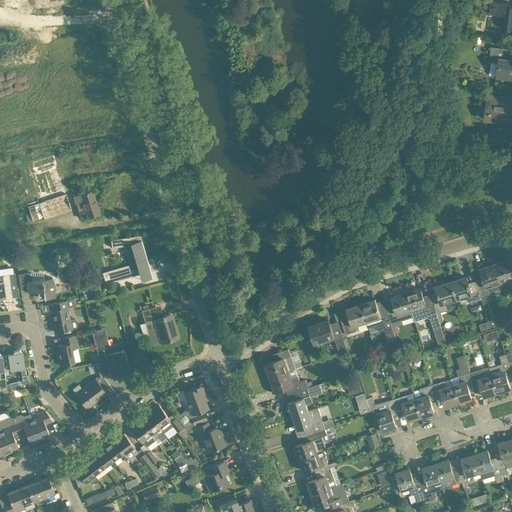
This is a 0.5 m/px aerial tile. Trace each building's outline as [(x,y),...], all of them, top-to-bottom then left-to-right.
[(511,3),(502,2),(491,0),(490,14),(502,15),(502,12),(510,13),(508,30),(511,30),(511,5),(511,3)] [(370,4),(364,7),(368,15),(375,11),(370,4)] [(489,62),(491,62),(489,75),(498,76),(511,78),(511,59),(509,59),(510,51),(491,48),(489,62)] [(452,72),(449,78),(455,82),(459,75),(452,72)] [(511,98),(506,98),(488,95),(485,119),(500,121),(509,122),(511,107),(511,98)] [(70,212),(54,152),(28,160),(39,202),(27,205),(32,222),(70,212)] [(79,219),(98,213),(91,189),(72,195),(79,219)] [(106,283),(140,273),(151,270),(156,269),(153,257),(146,259),(142,243),(141,235),(131,237),(111,240),(112,247),(124,246),(129,264),(102,272),(106,283)] [(511,268),(509,259),(494,264),(500,282),(508,280),(510,287),(511,286),(511,268)] [(502,290),(500,282),(494,264),(480,269),(484,281),(477,284),(476,280),(475,280),(481,299),(483,304),(488,303),(485,295),(495,292),(502,290)] [(37,290),(38,294),(37,295),(38,296),(38,297),(39,297),(39,298),(40,298),(41,298),(42,297),(43,296),(43,295),(44,295),(44,298),(55,296),(54,287),(52,277),(45,279),(32,281),(31,272),(18,274),(21,290),(28,289),(28,292),(37,290)] [(11,284),(17,283),(15,273),(13,273),(0,275),(0,298),(2,299),(2,302),(13,301),(13,297),(12,291),(11,284)] [(451,281),(456,299),(468,295),(471,302),(481,299),(475,280),(469,282),(467,276),(451,281)] [(446,302),(456,299),(451,281),(435,286),(438,293),(432,295),(432,294),(431,294),(432,298),(437,313),(441,312),(448,309),(446,302)] [(432,298),(424,300),(420,288),(416,289),(417,290),(406,293),(413,314),(414,317),(423,315),(431,319),(439,346),(446,343),(440,322),(437,313),(432,298)] [(405,317),(413,314),(406,293),(395,296),(391,297),(395,309),(388,312),(392,326),(400,323),(402,322),(402,320),(406,319),(405,317)] [(385,304),(378,307),(375,299),(361,303),(366,322),(368,327),(377,324),(379,331),(385,330),(389,341),(396,339),(392,326),(388,312),(385,304)] [(55,332),(65,330),(76,328),(77,325),(76,320),(74,318),(70,319),(66,300),(53,303),(54,309),(50,310),(51,311),(53,310),(54,316),(52,316),(55,332)] [(346,334),(355,331),(359,330),(357,325),(366,322),(361,303),(346,308),(347,311),(349,317),(341,319),(341,318),(341,319),(346,334)] [(141,310),(147,330),(151,345),(161,342),(178,337),(178,336),(176,337),(172,322),(173,322),(171,314),(153,320),(149,308),(141,310)] [(316,324),(309,326),(314,343),(334,337),(339,353),(347,350),(338,320),(337,321),(330,323),(329,319),(321,322),(321,320),(320,320),(320,321),(316,322),(316,321),(316,322),(316,324)] [(92,331),(100,362),(103,374),(116,370),(117,374),(129,371),(125,356),(127,356),(126,354),(125,354),(123,349),(114,352),(112,346),(110,347),(104,328),(92,331)] [(454,333),(445,336),(447,342),(456,339),(454,333)] [(60,365),(69,363),(74,362),(72,349),(78,348),(75,334),(62,337),(63,344),(58,345),(60,356),(58,357),(60,365)] [(402,357),(398,346),(392,348),(395,359),(402,357)] [(288,371),(295,368),(290,352),(288,348),(273,354),(276,353),(278,359),(266,364),(270,377),(288,371)] [(21,388),(31,386),(27,366),(25,367),(23,352),(21,352),(21,351),(20,350),(19,350),(19,349),(18,349),(17,349),(16,349),(15,350),(14,350),(14,351),(13,351),(13,352),(13,353),(13,354),(9,355),(8,354),(8,355),(2,356),(4,370),(10,369),(20,368),(22,376),(23,375),(24,379),(20,381),(19,380),(9,383),(10,383),(6,384),(7,392),(10,391),(21,388)] [(312,361),(318,359),(315,352),(309,354),(312,361)] [(409,362),(415,360),(413,354),(407,356),(403,358),(405,363),(409,362)] [(511,374),(508,362),(509,362),(506,354),(499,356),(502,363),(489,367),(492,375),(491,375),(497,392),(510,388),(507,378),(511,376),(511,374)] [(356,357),(360,370),(368,367),(364,355),(356,357)] [(474,386),(469,373),(464,355),(457,357),(463,375),(457,376),(451,378),(453,385),(458,402),(472,398),(469,388),(474,386)] [(402,358),(396,360),(398,367),(405,366),(402,358)] [(93,364),(96,377),(103,375),(103,374),(100,362),(93,364)] [(483,368),(469,373),(474,386),(480,385),(484,396),(497,392),(491,375),(485,377),(483,368)] [(291,379),(288,371),(270,377),(275,391),(288,386),(290,393),(287,393),(287,394),(288,394),(307,387),(313,385),(312,380),(307,382),(306,379),(300,381),(298,376),(291,379)] [(73,389),(77,396),(87,408),(97,401),(95,399),(105,392),(99,384),(95,378),(90,382),(82,388),(79,384),(73,389)] [(359,381),(347,385),(351,396),(363,392),(359,381)] [(431,385),(436,399),(442,397),(445,406),(458,402),(453,385),(447,387),(444,381),(431,385)] [(415,399),(421,416),(434,412),(431,400),(436,399),(431,385),(419,389),(422,397),(415,399)] [(176,417),(179,420),(180,421),(178,422),(183,428),(183,429),(185,428),(195,424),(194,424),(197,423),(206,419),(204,412),(203,412),(202,410),(208,408),(203,396),(205,395),(202,386),(197,388),(196,387),(194,388),(195,388),(184,393),(188,402),(190,409),(186,411),(185,409),(176,417)] [(306,404),(312,402),(310,396),(307,387),(288,394),(292,393),(294,400),(289,402),(291,408),(292,408),(294,415),(308,411),(306,404)] [(12,397),(10,391),(7,392),(3,393),(5,399),(12,397)] [(394,398),(398,413),(405,411),(408,420),(421,416),(415,399),(409,401),(407,394),(394,398)] [(393,414),(398,413),(394,398),(381,402),(375,404),(378,413),(372,415),(376,430),(382,428),(383,430),(396,426),(393,414)] [(362,413),(370,411),(367,402),(360,404),(362,413)] [(183,428),(178,422),(175,418),(170,421),(169,420),(170,419),(159,404),(152,409),(154,412),(151,414),(164,432),(173,425),(178,432),(183,428)] [(308,411),(294,415),(296,423),(295,423),(297,429),(303,428),(305,435),(302,436),(325,428),(322,420),(318,407),(308,411)] [(37,418),(32,420),(40,439),(49,436),(45,424),(54,420),(45,410),(36,414),(37,418)] [(30,443),(40,439),(32,420),(29,414),(24,416),(20,414),(13,417),(19,434),(25,432),(30,443)] [(155,439),(164,432),(151,414),(141,422),(155,439)] [(14,436),(19,434),(13,417),(12,415),(0,419),(0,430),(8,452),(18,448),(14,436)] [(322,420),(325,428),(335,425),(332,417),(322,420)] [(141,441),(146,446),(155,440),(154,440),(155,439),(141,422),(138,424),(136,421),(129,426),(135,434),(141,441)] [(208,451),(215,448),(225,445),(221,435),(219,436),(216,427),(211,429),(208,422),(199,425),(195,427),(198,434),(201,433),(208,451)] [(322,436),(327,434),(325,428),(302,436),(305,435),(307,441),(295,446),(296,448),(300,458),(316,452),(319,451),(323,450),(323,449),(326,448),(322,436)] [(0,454),(8,452),(0,430),(0,454)] [(371,448),(380,445),(376,432),(364,437),(365,439),(366,439),(368,438),(371,448)] [(134,446),(130,441),(124,433),(119,436),(118,435),(113,439),(124,454),(126,457),(127,457),(129,459),(137,453),(134,446)] [(126,457),(124,454),(113,439),(103,446),(113,460),(119,455),(123,460),(126,457)] [(511,463),(510,458),(511,457),(511,439),(498,443),(502,455),(496,457),(497,460),(500,469),(507,466),(511,464),(511,463)] [(103,446),(94,453),(104,467),(109,463),(113,468),(117,464),(103,446)] [(149,450),(145,453),(152,463),(158,459),(150,449),(149,450)] [(316,452),(300,458),(302,464),(301,464),(304,470),(313,467),(316,466),(318,471),(330,467),(339,464),(338,460),(328,464),(323,450),(319,451),(316,452)] [(480,471),(482,479),(501,473),(500,469),(497,460),(492,462),(488,450),(475,454),(480,471)] [(84,460),(94,474),(95,474),(104,467),(94,453),(84,460)] [(188,468),(187,466),(184,459),(184,458),(183,458),(180,454),(174,459),(177,462),(181,472),(188,468)] [(480,471),(475,454),(461,458),(465,470),(460,472),(459,472),(462,481),(463,484),(464,486),(469,485),(468,482),(474,480),(472,473),(480,471)] [(188,468),(195,466),(187,456),(184,458),(184,459),(187,466),(188,468)] [(230,458),(221,461),(207,466),(210,474),(203,476),(206,483),(205,483),(208,492),(220,487),(229,484),(228,481),(229,480),(224,469),(226,468),(223,461),(230,458)] [(450,485),(462,481),(459,472),(460,472),(458,469),(453,471),(449,459),(435,463),(441,480),(448,478),(450,485)] [(94,474),(84,460),(79,465),(80,466),(75,469),(86,483),(89,480),(91,483),(96,483),(100,480),(95,474),(94,474)] [(385,462),(376,465),(377,470),(386,467),(385,462)] [(152,463),(147,467),(154,477),(155,477),(156,479),(162,476),(161,474),(152,463)] [(443,489),(441,480),(435,463),(422,467),(426,479),(420,481),(426,499),(427,502),(433,500),(436,495),(435,491),(443,489)] [(334,479),(331,471),(330,467),(318,471),(320,477),(308,481),(309,484),(313,494),(337,485),(335,479),(334,479)] [(419,478),(414,480),(410,468),(396,472),(397,474),(398,478),(392,480),(396,490),(401,488),(401,489),(408,487),(411,494),(411,495),(415,494),(417,501),(426,499),(420,481),(419,478)] [(382,487),(390,484),(386,470),(377,473),(382,487)] [(48,477),(38,481),(44,498),(55,493),(48,477)] [(138,484),(136,478),(130,480),(133,486),(138,484)] [(127,488),(133,486),(130,480),(124,482),(127,488)] [(38,481),(28,485),(34,502),(44,498),(38,481)] [(331,507),(339,504),(342,503),(349,501),(343,483),(341,484),(337,485),(313,494),(315,500),(314,500),(317,506),(329,502),(331,507)] [(34,502),(28,485),(17,489),(24,506),(34,502)] [(109,496),(115,494),(112,488),(107,490),(109,496)] [(16,511),(25,508),(24,506),(17,489),(9,492),(7,493),(10,500),(14,511),(16,511)] [(152,497),(151,493),(149,489),(141,492),(144,500),(152,497)] [(97,501),(109,496),(107,490),(95,495),(97,501)] [(245,511),(254,509),(250,499),(238,504),(235,496),(218,502),(221,510),(228,508),(228,510),(228,511),(227,511),(245,511)] [(475,498),(468,500),(471,509),(478,507),(475,498)] [(354,511),(352,506),(355,505),(353,499),(349,501),(342,503),(339,504),(341,510),(335,511),(354,511)] [(7,511),(14,511),(10,500),(4,502),(7,511)] [(116,511),(112,501),(97,507),(98,511),(116,511)]
